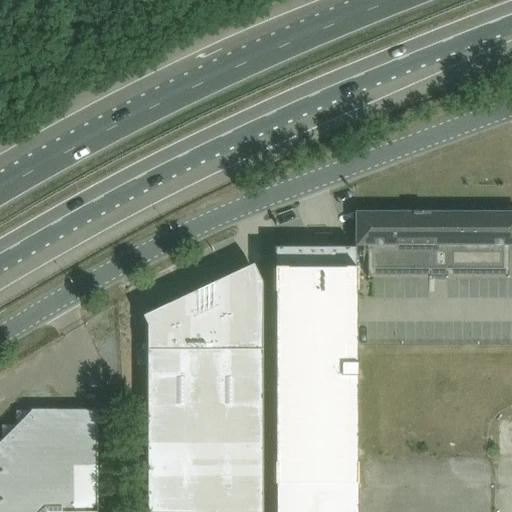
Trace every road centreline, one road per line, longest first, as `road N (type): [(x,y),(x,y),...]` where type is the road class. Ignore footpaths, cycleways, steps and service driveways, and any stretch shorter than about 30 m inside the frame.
road 1 (motorway): [(0,253),(243,122),(511,14)]
road 2 (unclassified): [(0,339),(104,273),(280,191),(511,107)]
road 3 (motorway): [(398,0),(234,68),(0,192)]
